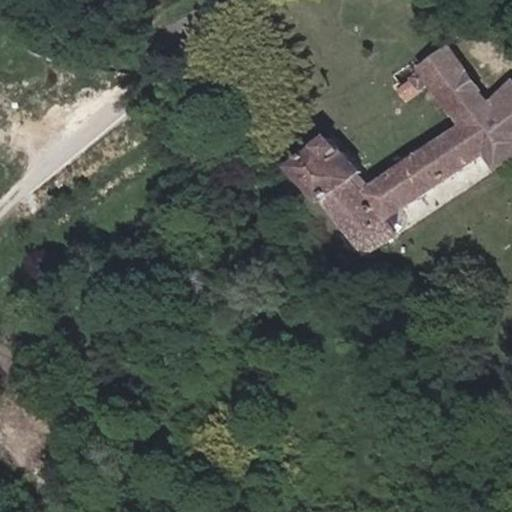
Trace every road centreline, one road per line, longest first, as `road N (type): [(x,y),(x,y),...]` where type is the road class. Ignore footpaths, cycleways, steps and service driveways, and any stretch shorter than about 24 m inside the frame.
road 1 (unclassified): [(236,0),(179,39),(72,60),(0,16)]
road 2 (track): [(179,39),(118,104),(0,205)]
